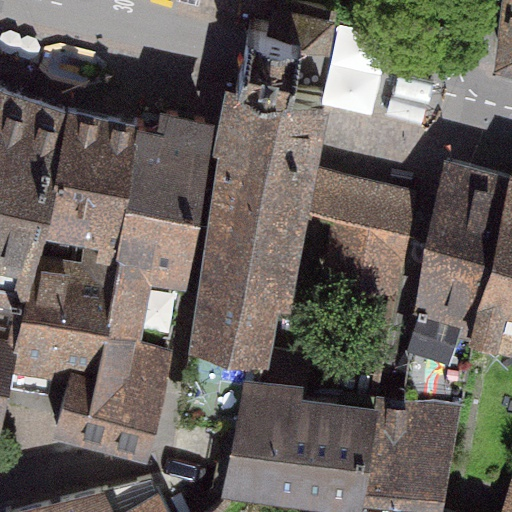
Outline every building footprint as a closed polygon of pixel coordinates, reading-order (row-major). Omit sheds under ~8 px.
[(329,27),(335,3),(319,0),(278,0),(276,13),(274,21),(253,18),(246,50),(241,75),(293,88),(294,82),(297,60),(301,40),(326,44),(329,27)] [(231,122),(193,337),(267,353),(275,299),(288,295),(305,203),(313,165),(322,113),(327,87),(294,82),(293,88),(241,75),(236,97),(231,122)] [(4,85),(0,101),(0,287),(30,292),(46,218),(68,105),(4,85)] [(141,120),(68,105),(46,218),(77,224),(95,228),(88,262),(118,269),(141,120)] [(164,124),(141,120),(118,269),(108,326),(134,328),(173,335),(188,274),(212,116),(168,107),(164,124)] [(511,175),(450,159),(424,303),(477,319),(511,182),(511,175)] [(416,192),(313,165),(305,203),(340,213),(330,267),(402,277),(416,192)] [(511,182),(477,319),(511,328),(511,182)] [(46,218),(30,292),(18,352),(101,365),(108,326),(118,269),(88,262),(74,259),(77,224),(46,218)] [(30,292),(0,287),(0,423),(1,424),(18,352),(30,292)] [(477,319),(424,303),(404,400),(460,408),(477,319)] [(74,367),(61,425),(149,449),(172,347),(130,336),(134,328),(108,326),(101,365),(99,373),(74,367)] [(267,353),(193,337),(181,408),(240,416),(248,384),(260,386),(267,353)] [(260,386),(248,384),(240,416),(231,478),(361,495),(379,400),(260,386)] [(404,400),(379,400),(361,495),(440,504),(460,408),(404,400)] [(173,511),(153,474),(15,509),(16,511),(173,511)] [(511,511),(511,488),(503,511),(511,511)]
